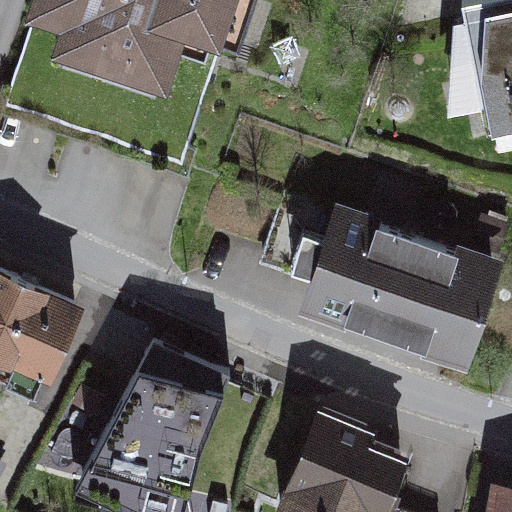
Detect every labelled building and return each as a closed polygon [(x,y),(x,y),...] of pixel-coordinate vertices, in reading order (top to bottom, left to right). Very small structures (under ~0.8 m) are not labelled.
[(45,0),(12,109),(184,162),(218,50),(247,59),(264,0),(45,0)] [(511,1),(478,8),(502,136),(511,134),(511,1)] [(511,259),(345,198),(306,304),(490,372),(511,313),(511,259)] [(97,300),(0,259),(0,366),(59,391),(97,300)] [(266,377),(131,315),(88,406),(223,469),(266,377)] [(427,511),(449,455),(337,413),(298,511),(427,511)] [(256,511),(265,493),(201,464),(179,511),(256,511)] [(511,511),(511,482),(502,480),(496,511),(511,511)]
